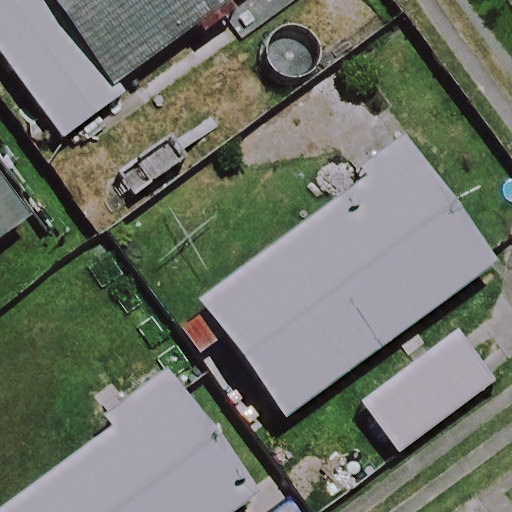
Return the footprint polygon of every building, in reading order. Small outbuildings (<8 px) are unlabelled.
[(115,106),(107,95),(243,0),(0,0),(0,69),(39,125),(55,148),(115,106)] [(176,335),(200,368),(222,352),(277,427),(486,275),(399,157),(324,211),(301,180),(297,178),(292,177),(287,176),(282,176),(277,177),(272,179),(267,181),(263,184),(260,188),(257,192),(254,196),(253,201),(252,206),(251,211),(252,216),(275,247),(191,308),(198,319),(176,335)] [(0,237),(15,225),(0,206),(0,237)] [(487,389),(448,338),(352,412),(390,462),(487,389)] [(237,511),(248,504),(155,379),(100,419),(112,435),(6,511),(237,511)]
